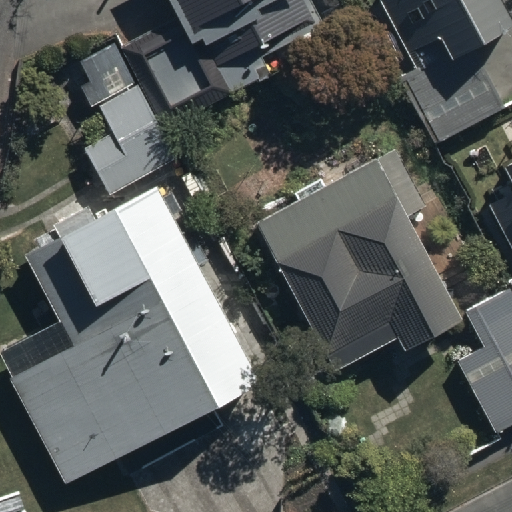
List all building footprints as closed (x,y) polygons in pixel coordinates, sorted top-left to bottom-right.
[(330,42),(308,0),(168,0),(174,12),(118,39),(116,34),(88,48),(101,75),(129,61),(159,125),(330,42)] [(507,9),(501,0),(378,0),(414,61),(398,70),(435,135),(500,97),(464,34),(507,9)] [(293,192),(252,214),(331,360),(391,328),(398,341),(458,308),(405,209),(423,199),(392,141),(322,179),(318,172),(290,187),(293,192)] [(511,149),(503,155),(511,172),(511,182),(485,198),(511,246),(511,271),(509,273),(511,278),(511,149)] [(70,338),(7,370),(61,474),(206,398),(234,452),(282,428),(195,259),(207,253),(196,230),(184,236),(152,173),(89,206),(84,196),(51,213),(59,229),(23,247),(70,338)] [(511,416),(511,292),(505,281),(463,305),(482,338),(455,354),(496,426),(511,416)]
